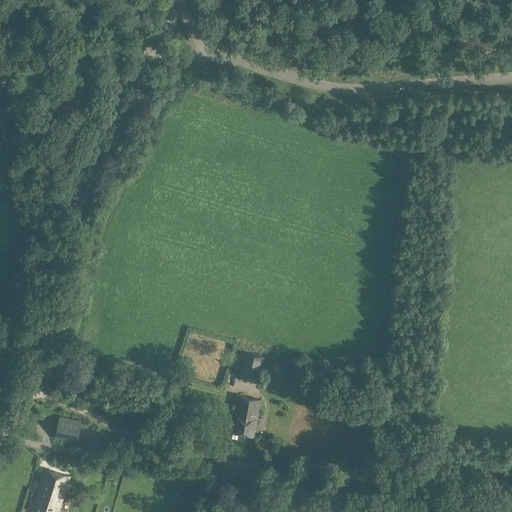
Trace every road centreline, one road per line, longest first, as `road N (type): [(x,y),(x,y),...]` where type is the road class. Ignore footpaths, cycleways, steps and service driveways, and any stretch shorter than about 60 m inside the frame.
road 1 (track): [(511,503),(172,455),(29,387)]
road 2 (tertiary): [(0,428),(29,387),(41,352),(77,203),(180,0)]
road 3 (track): [(33,373),(71,375),(114,362),(169,378)]
